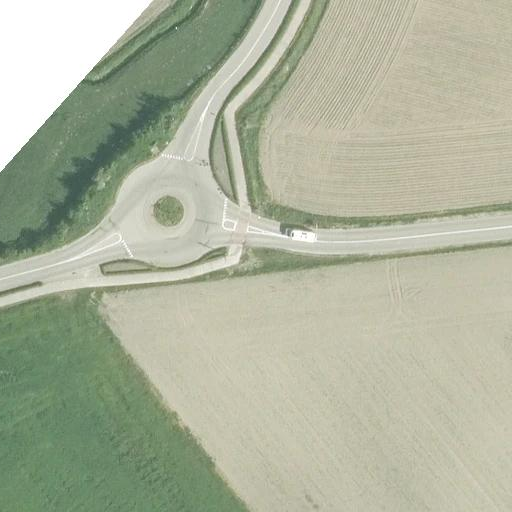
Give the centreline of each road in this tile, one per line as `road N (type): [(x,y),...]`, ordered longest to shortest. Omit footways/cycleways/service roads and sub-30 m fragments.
road 1 (tertiary): [(178,174),(204,115),(265,35),(281,0)]
road 2 (tertiary): [(337,242),(511,226)]
road 3 (tertiary): [(141,243),(0,280)]
road 4 (tertiary): [(201,240),(337,242)]
road 5 (tertiary): [(337,242),(209,206)]
